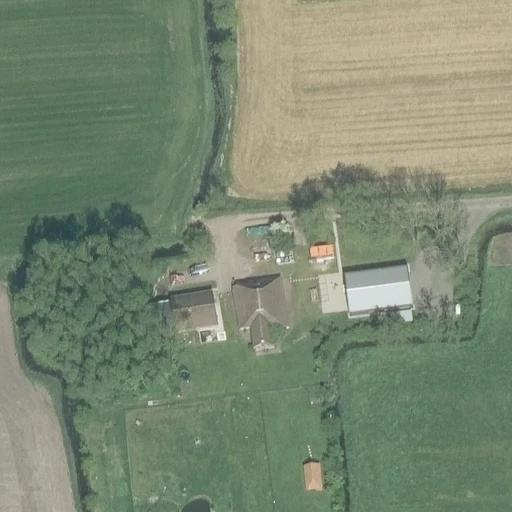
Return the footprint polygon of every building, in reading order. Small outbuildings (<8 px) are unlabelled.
[(403,267),(340,276),(346,316),(408,306),(403,267)] [(271,331),(287,328),(279,279),(249,283),(249,287),(234,290),(240,331),(250,329),(253,352),(274,349),(271,331)] [(213,296),(173,302),(178,334),(218,328),(213,296)] [(176,333),(172,305),(147,309),(151,337),(176,333)] [(190,383),(189,371),(178,372),(179,384),(190,383)] [(319,466),(303,468),(305,484),(320,482),(319,466)]
